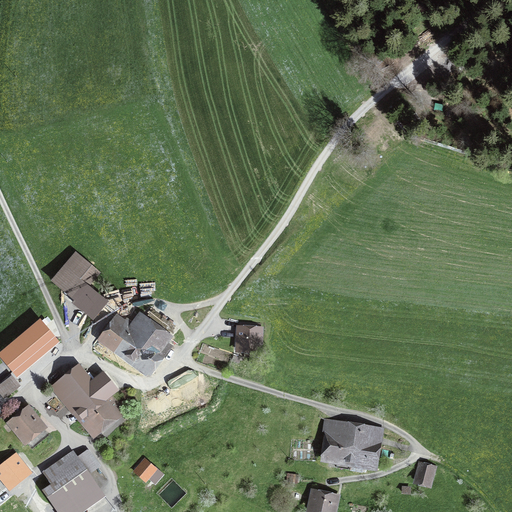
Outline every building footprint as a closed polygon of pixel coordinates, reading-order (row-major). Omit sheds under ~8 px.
[(72,301),(93,319),(108,302),(89,286),(100,273),(76,253),(52,281),(74,299),(72,301)] [(118,315),(103,336),(149,371),(163,352),(160,350),(170,336),(140,313),(134,321),(128,317),(126,320),(118,315)] [(0,366),(17,385),(60,345),(39,322),(0,357),(0,366)] [(239,348),(259,349),(260,323),(240,322),(239,348)] [(241,355),(233,354),(232,361),(240,362),(241,355)] [(122,409),(111,396),(117,390),(103,372),(100,375),(94,373),(61,399),(67,406),(72,402),(95,431),(122,409)] [(0,406),(15,394),(4,383),(0,386),(0,406)] [(11,423),(32,449),(49,435),(28,410),(11,423)] [(349,433),(350,424),(327,420),(325,429),(332,430),(327,457),(339,459),(337,467),(349,469),(350,466),(370,470),(378,466),(384,428),(365,425),(358,434),(349,433)] [(46,491),(60,511),(75,511),(77,511),(101,494),(86,473),(97,465),(87,450),(76,459),(72,454),(46,473),(55,485),(46,491)] [(0,474),(9,486),(27,472),(17,460),(0,473),(0,474)] [(145,477),(152,468),(145,461),(137,470),(145,477)] [(420,479),(430,482),(432,471),(422,468),(420,479)] [(315,491),(311,509),(324,511),(333,511),(337,496),(315,491)]
